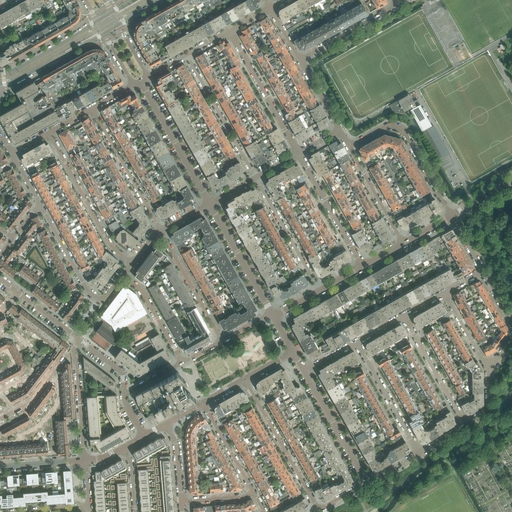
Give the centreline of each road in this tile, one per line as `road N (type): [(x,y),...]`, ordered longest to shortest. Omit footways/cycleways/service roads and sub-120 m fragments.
road 1 (residential): [(451,216),(401,128),(383,127),(348,147)]
road 2 (residential): [(48,132),(106,240),(132,263)]
road 3 (residential): [(318,510),(244,379)]
road 4 (residential): [(298,153),(229,30)]
road 5 (residential): [(91,108),(160,231)]
road 6 (residential): [(255,177),(186,55)]
road 7 (residential): [(209,203),(140,81)]
road 8 (residential): [(319,290),(255,177)]
road 9 (residential): [(362,266),(298,153)]
road 10 (residential): [(272,314),(209,203)]
road 11 (residential): [(419,453),(356,342)]
road 12 (residential): [(367,482),(304,372)]
road 13 (residential): [(160,231),(221,340)]
road 14 (residential): [(464,424),(403,316)]
